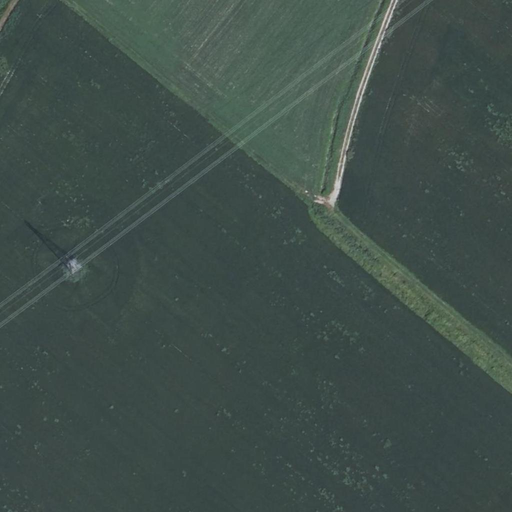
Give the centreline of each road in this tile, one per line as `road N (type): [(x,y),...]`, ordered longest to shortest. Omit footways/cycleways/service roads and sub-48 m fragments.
road 1 (track): [(331,209),(82,0)]
road 2 (track): [(331,209),(511,362)]
road 3 (track): [(331,209),(355,104),(392,0)]
